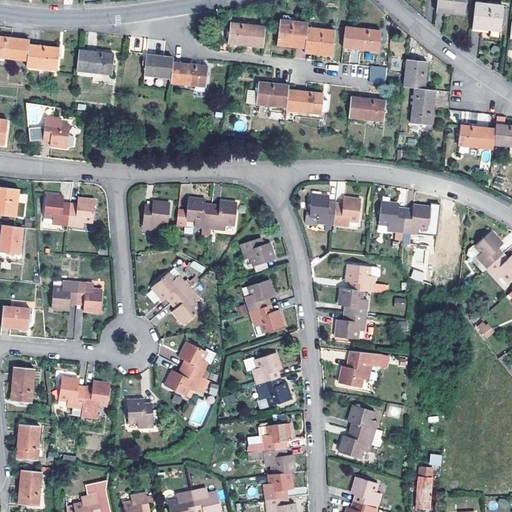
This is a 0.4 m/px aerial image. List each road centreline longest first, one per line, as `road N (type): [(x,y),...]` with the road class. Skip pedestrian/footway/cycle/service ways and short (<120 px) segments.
road 1 (residential): [(262,175),(295,238),(307,296),(319,511)]
road 2 (residential): [(262,175),(399,177),(511,220)]
road 3 (residential): [(164,12),(193,50),(353,73)]
road 4 (residential): [(0,14),(94,20),(164,12)]
road 5 (residential): [(511,95),(387,0)]
road 6 (residential): [(130,326),(116,175)]
road 7 (residential): [(116,175),(262,175)]
